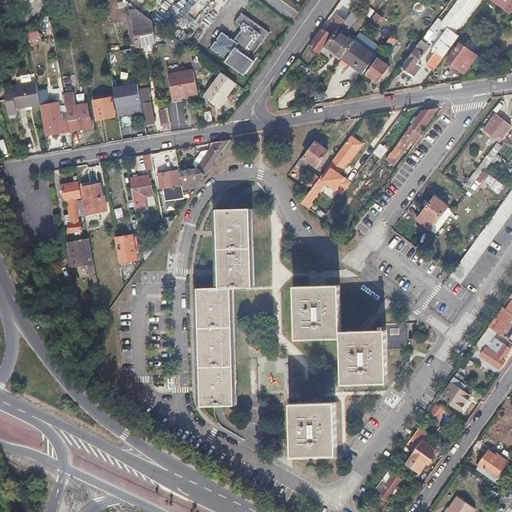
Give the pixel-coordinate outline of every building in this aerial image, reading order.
[(458,0),(441,23),(437,20),(419,44),(415,49),(416,50),(403,68),(409,73),(414,77),(422,67),(418,64),(431,47),(429,45),(435,37),(432,35),(435,32),(440,36),(443,31),(445,33),(433,49),(431,53),(434,54),(425,66),(433,71),(459,37),(454,33),(478,0),(458,0)] [(488,0),(508,15),(511,9),(511,0),(488,0)] [(135,8),(131,9),(134,23),(143,21),(144,23),(147,23),(148,26),(153,25),(152,20),(140,11),(135,8)] [(241,24),(241,28),(233,38),(224,31),(213,47),(228,57),(236,47),(240,49),(240,54),(237,58),(246,64),(270,32),(242,11),(236,20),(241,24)] [(327,32),(324,30),(311,47),(317,52),(330,35),(332,36),(337,30),(344,20),(339,16),(333,24),(327,32)] [(106,23),(108,31),(109,38),(125,35),(124,30),(122,20),(106,23)] [(136,28),(134,28),(135,36),(154,33),(153,25),(148,26),(144,26),(136,28)] [(337,30),(332,36),(324,47),(332,53),(341,59),(353,42),(337,30)] [(168,32),(164,37),(176,46),(180,41),(168,32)] [(395,38),(390,35),(383,46),(387,49),(395,38)] [(419,44),(413,39),(406,49),(412,54),(415,49),(419,44)] [(375,57),(353,42),(341,59),(351,67),(362,75),(375,57)] [(474,57),(459,46),(447,61),(454,67),(462,73),(474,57)] [(390,66),(377,57),(366,73),(372,77),(378,82),(390,66)] [(192,69),(168,73),(172,97),(197,92),(192,69)] [(236,83),(221,72),(204,94),(219,105),(236,83)] [(36,81),(10,85),(15,106),(39,102),(39,99),(36,81)] [(141,112),(135,83),(111,88),(116,117),(141,112)] [(70,90),(63,92),(65,101),(71,100),(70,90)] [(41,109),(42,109),(47,134),(53,133),(58,132),(66,131),(61,106),(50,108),(48,97),(39,99),(39,102),(41,109)] [(111,98),(94,101),(97,120),(115,117),(111,98)] [(145,103),(143,103),(147,124),(154,123),(154,120),(153,117),(151,102),(145,103)] [(68,121),(69,121),(71,130),(92,127),(90,116),(78,118),(76,104),(66,106),(68,121)] [(168,108),(160,110),(162,121),(170,120),(168,108)] [(430,110),(421,112),(403,135),(404,136),(390,156),(397,160),(411,141),(415,144),(423,134),(421,133),(440,109),(430,110)] [(503,121),(495,115),(484,129),(499,141),(510,127),(503,121)] [(324,184),(334,192),(340,197),(351,182),(341,174),(354,156),(363,143),(352,135),(304,199),(310,203),(324,184)] [(229,140),(211,143),(212,149),(219,154),(229,140)] [(321,146),(314,140),(298,162),(304,166),(308,162),(315,167),(328,151),(321,146)] [(502,147),(494,141),(480,158),(489,165),(502,147)] [(382,147),(379,145),(361,170),(367,175),(385,152),(384,151),(385,149),(382,147)] [(219,154),(212,149),(203,161),(204,167),(205,173),(219,154)] [(150,154),(143,156),(146,169),(153,168),(150,154)] [(160,157),(153,158),(156,174),(158,173),(163,172),(160,157)] [(204,167),(182,171),(184,184),(191,183),(194,182),(198,182),(205,173),(204,167)] [(163,172),(158,173),(161,188),(163,188),(173,186),(181,185),(178,170),(163,172)] [(318,178),(312,173),(304,183),(310,188),(318,178)] [(149,174),(129,178),(131,186),(141,184),(143,196),(145,196),(153,194),(149,174)] [(59,189),(63,189),(64,199),(82,196),(79,181),(58,185),(59,189)] [(100,184),(82,188),(85,207),(84,208),(85,215),(97,213),(96,208),(106,206),(105,197),(102,197),(100,184)] [(141,184),(131,186),(135,207),(147,205),(145,196),(143,196),(141,184)] [(173,186),(163,188),(165,200),(175,199),(173,186)] [(511,191),(452,276),(450,277),(458,283),(462,286),(511,215),(511,191)] [(441,202),(434,197),(416,220),(430,231),(432,228),(437,232),(452,213),(447,209),(448,208),(441,202)] [(77,199),(69,200),(71,218),(79,217),(77,199)] [(208,290),(197,290),(200,413),(239,412),(237,290),(257,289),(255,211),(217,211),(218,290),(208,290)] [(79,217),(71,218),(72,223),(69,224),(70,232),(75,232),(80,231),(82,231),(81,222),(80,222),(79,217)] [(133,234),(116,237),(121,261),(137,258),(135,250),(134,244),(133,234)] [(90,240),(69,243),(71,259),(72,259),(92,256),(90,240)] [(92,256),(72,259),(74,268),(88,265),(87,261),(93,260),(92,256)] [(342,277),(291,278),(292,336),(337,336),(337,388),(387,387),(387,329),(342,330),(342,277)] [(511,298),(509,296),(488,327),(495,332),(500,336),(507,326),(509,327),(511,322),(511,298)] [(495,332),(488,327),(475,346),(481,351),(495,332)] [(486,347),(480,356),(498,369),(501,364),(504,360),(502,358),(509,348),(498,340),(493,347),(490,345),(487,348),(486,347)] [(465,384),(454,377),(439,398),(444,402),(460,413),(465,407),(469,400),(463,396),(465,393),(457,388),(465,384)] [(441,406),(444,409),(457,417),(460,413),(444,402),(441,406)] [(336,403),(286,404),(287,457),(336,456),(336,403)] [(444,410),(436,405),(428,416),(436,422),(442,413),(449,418),(452,415),(445,409),(444,410)] [(410,439),(417,444),(413,450),(416,451),(414,454),(407,464),(418,472),(425,462),(429,465),(432,460),(435,456),(432,454),(434,451),(423,443),(428,436),(418,429),(410,439)] [(492,454),(488,451),(476,468),(485,475),(487,472),(496,478),(508,461),(499,454),(496,457),(492,454)] [(401,481),(388,472),(374,493),(387,501),(394,492),(401,481)] [(473,511),(475,509),(458,497),(449,509),(447,511),(473,511)]
